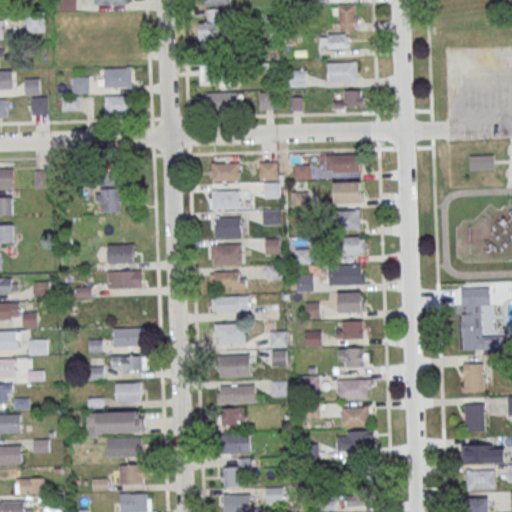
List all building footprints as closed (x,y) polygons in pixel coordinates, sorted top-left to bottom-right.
[(338,30),(357,30),(357,4),(338,4),(338,30)] [(199,40),(221,40),(221,9),(207,9),(207,19),(199,19),(199,40)] [(45,32),(45,13),(26,13),(26,32),(45,32)] [(131,29),(132,46),(108,47),(107,43),(101,44),(101,34),(107,34),(107,30),(131,29)] [(325,48),(349,48),(349,34),(325,34),(325,48)] [(72,49),(89,48),(89,64),(73,64),(72,49)] [(358,80),(358,62),(328,62),(328,80),(358,80)] [(231,64),(199,64),(199,81),(231,81),(231,64)] [(131,86),(131,67),(103,67),(103,87),(131,86)] [(0,69),(11,69),(12,88),(0,88),(0,69)] [(306,70),(289,70),(289,86),(306,86),(306,70)] [(71,76),(88,76),(89,92),(72,93),(71,76)] [(24,78),(39,77),(39,94),(24,94),(24,78)] [(335,107),(364,107),(364,89),(344,89),(344,100),(335,100),(335,107)] [(205,92),(205,109),(245,109),(245,92),(205,92)] [(273,92),(260,92),(260,108),(273,108),(273,92)] [(61,95),(78,95),(78,110),(61,110),(61,95)] [(133,113),(133,95),(105,95),(105,113),(133,113)] [(31,96),(47,96),(47,114),(32,114),(31,96)] [(361,154),(325,154),(325,171),(361,171),(361,154)] [(468,169),(467,155),(493,154),(493,161),(494,168),(468,169)] [(260,179),(277,179),(277,162),(260,162),(260,179)] [(212,163),(239,163),(240,181),(213,182),(212,163)] [(0,168),(14,168),(14,187),(0,187),(0,168)] [(36,187),(48,187),(48,170),(36,170),(36,187)] [(121,212),(121,172),(98,172),(98,212),(121,212)] [(280,196),(280,181),(263,181),(264,197),(280,196)] [(334,183),(361,182),(361,201),(335,202),(334,183)] [(213,191),(240,190),(241,209),(213,209),(213,191)] [(0,197),(13,197),(13,215),(0,215),(0,197)] [(281,210),(264,210),(264,224),(281,224),(281,210)] [(334,211),(361,210),(361,229),(335,230),(334,211)] [(215,218),(242,218),(243,236),(216,237),(215,218)] [(0,225),(14,225),(14,243),(0,243),(1,252),(2,252),(3,270),(0,270),(0,225)] [(338,237),(365,236),(366,255),(339,256),(338,237)] [(266,252),(280,252),(280,238),(266,238),(266,252)] [(108,262),(134,262),(134,244),(108,244),(108,262)] [(214,245),(241,245),(242,263),(215,264),(214,245)] [(329,266),(362,265),(362,275),(366,275),(366,285),(330,286),(329,266)] [(268,278),(281,278),(281,266),(268,266),(268,278)] [(141,270),(108,270),(108,287),(141,287),(141,270)] [(210,287),(245,287),(245,271),(210,271),(210,287)] [(0,292),(12,293),(12,275),(0,275),(0,292)] [(34,281),(34,297),(50,297),(50,281),(34,281)] [(491,305),(491,287),(462,287),(463,349),(495,349),(495,337),(482,338),(482,305),(491,305)] [(338,293),(364,292),(365,312),(338,313),(338,293)] [(248,311),(248,295),(212,295),(212,311),(248,311)] [(0,301),(0,318),(19,318),(19,302),(0,301)] [(363,320),(336,320),(336,338),(363,338),(363,320)] [(218,325),(245,324),(246,343),(219,344),(218,325)] [(142,327),(113,327),(113,345),(142,345),(142,327)] [(0,330),(17,330),(18,349),(0,349),(0,330)] [(321,330),(306,330),(306,345),(321,345),(321,330)] [(270,346),(287,346),(287,331),(270,331),(270,346)] [(29,338),(29,354),(48,354),(48,338),(29,338)] [(339,347),(339,366),(367,366),(367,347),(339,347)] [(286,364),(286,350),(273,350),(273,364),(286,364)] [(217,355),(250,354),(250,377),(220,378),(220,367),(217,367),(217,355)] [(112,355),(112,370),(146,370),(146,355),(112,355)] [(0,358),(16,358),(16,377),(0,377),(0,358)] [(484,391),(484,363),(463,363),(463,391),(484,391)] [(339,380),(368,379),(368,399),(339,400),(339,380)] [(289,380),(272,380),(272,396),(289,396),(289,380)] [(142,400),(142,382),(116,382),(116,400),(142,400)] [(0,400),(13,401),(13,383),(0,383),(0,400)] [(220,386),(255,385),(255,403),(217,404),(217,393),(220,392),(220,386)] [(485,431),(485,403),(465,403),(465,431),(485,431)] [(221,424),(245,424),(245,407),(221,407),(221,424)] [(342,408),(369,407),(369,426),(343,427),(342,408)] [(87,411),(87,433),(144,433),(144,411),(87,411)] [(0,414),(21,414),(21,433),(0,433),(0,414)] [(373,430),(337,430),(337,451),(373,451),(373,430)] [(217,435),(250,433),(251,453),(220,454),(220,448),(217,448),(217,435)] [(108,456),(142,456),(142,436),(108,436),(108,456)] [(34,452),(48,452),(48,440),(34,440),(34,452)] [(466,445),(494,444),(494,448),(504,448),(505,463),(467,464),(466,445)] [(0,445),(23,445),(23,464),(0,464),(0,445)] [(249,476),(249,458),(237,458),(237,466),(221,466),(221,486),(242,486),(242,476),(249,476)] [(147,483),(147,464),(119,464),(119,483),(147,483)] [(467,471),(494,470),(495,489),(468,489),(467,471)] [(16,478),(16,493),(44,493),(44,478),(16,478)] [(347,505),(372,505),(372,486),(347,486),(347,505)] [(266,488),(266,502),(281,502),(281,488),(266,488)] [(121,511),(150,511),(150,492),(121,492),(121,511)] [(224,511),(224,495),(251,494),(251,511),(224,511)] [(0,500),(0,511),(25,511),(26,500),(0,500)] [(468,511),(468,500),(488,500),(488,511),(468,511)]
